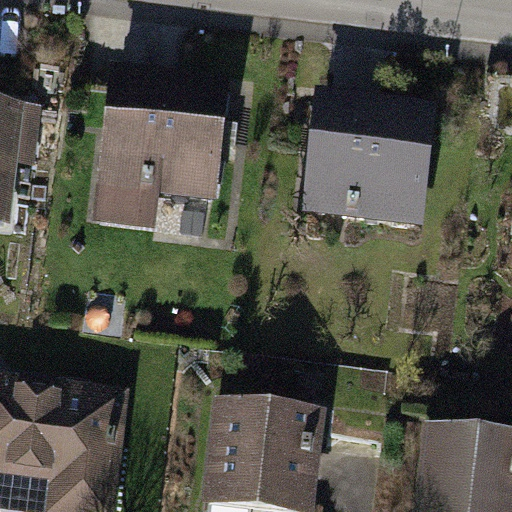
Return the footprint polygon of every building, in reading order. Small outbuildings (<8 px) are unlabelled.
[(225,80),(108,70),(94,227),(154,233),(157,203),(214,208),(225,80)] [(433,105),(308,90),(294,213),(418,227),(433,105)] [(38,109),(0,104),(0,226),(9,228),(16,167),(31,169),(38,109)] [(320,378),(295,375),(294,388),(318,391),(320,378)] [(115,511),(129,390),(0,376),(0,480),(8,482),(4,511),(115,511)] [(306,511),(317,406),(209,395),(198,503),(205,504),(204,511),(245,511),(246,508),(286,511),(306,511)] [(511,511),(511,427),(416,418),(406,511),(511,511)]
